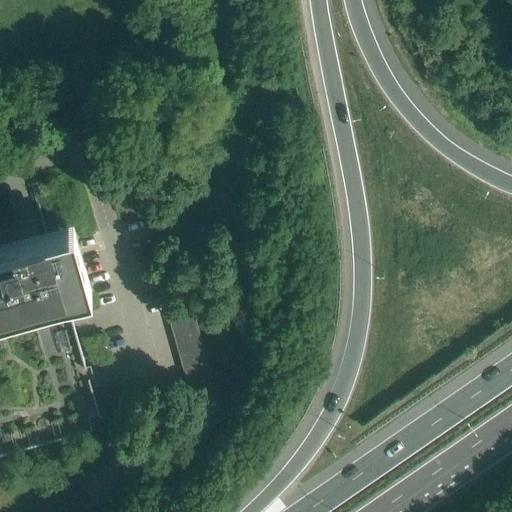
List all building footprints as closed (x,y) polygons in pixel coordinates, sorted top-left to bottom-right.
[(99,414),(92,390),(65,295),(91,287),(73,224),(0,244),(0,454),(92,429),(88,417),(99,414)] [(192,306),(168,313),(171,325),(195,318),(192,306)] [(195,318),(171,325),(174,337),(199,330),(195,318)] [(199,330),(174,337),(178,349),(202,342),(199,330)] [(202,342),(178,349),(181,361),(206,354),(202,342)] [(206,354),(181,361),(184,373),(209,366),(206,354)] [(209,366),(184,373),(188,385),(212,378),(209,366)]
